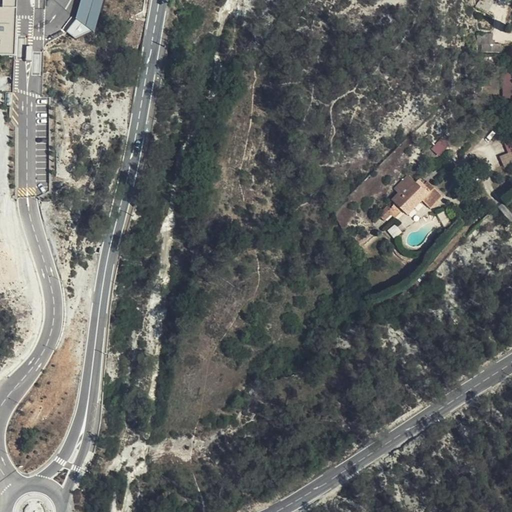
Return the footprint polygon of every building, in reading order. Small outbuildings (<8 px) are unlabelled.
[(0,0),(0,52),(16,53),(17,0),(0,0)] [(82,0),(77,33),(99,36),(105,0),(82,0)] [(482,50),(502,50),(502,42),(494,42),(494,32),(482,32),(482,50)] [(468,40),(467,49),(475,51),(476,42),(468,40)] [(475,51),(467,49),(465,58),(483,61),(484,52),(475,51)] [(511,70),(503,71),(503,93),(511,92),(511,70)] [(495,159),(505,155),(494,130),(485,135),(495,159)] [(440,154),(450,144),(442,136),(432,147),(440,154)] [(424,162),(431,169),(438,161),(431,155),(424,162)] [(511,170),(505,155),(495,159),(499,166),(491,170),(494,179),(511,170)] [(413,202),(408,197),(399,187),(384,201),(389,206),(383,213),(389,220),(394,225),(409,210),(418,220),(431,206),(420,195),(413,202)] [(414,189),(408,197),(413,202),(420,195),(414,189)] [(389,220),(383,213),(375,221),(379,226),(381,229),(389,220)] [(379,226),(375,221),(368,228),(372,233),(379,226)] [(372,233),(368,228),(360,235),(365,240),(372,233)]
